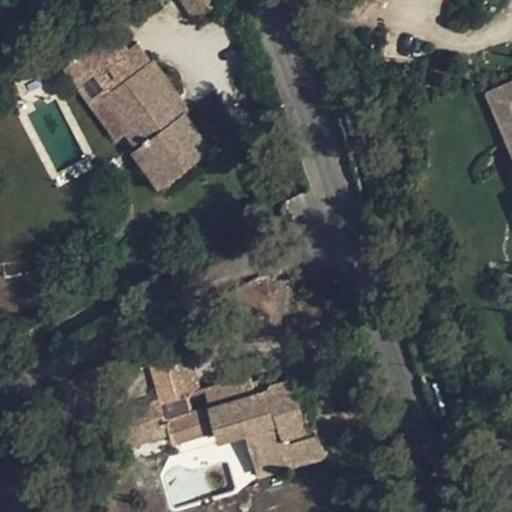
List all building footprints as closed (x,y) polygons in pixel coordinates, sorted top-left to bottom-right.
[(180,0),(194,18),(220,0),(180,0)] [(342,0),(357,15),(371,0),(377,0),(380,3),(382,0),(342,0)] [(113,39),(88,57),(113,90),(101,98),(138,148),(134,151),(160,185),(212,146),(185,111),(189,108),(154,60),(138,71),(113,39)] [(511,80),(485,92),(511,153),(511,80)] [(206,388),(192,342),(161,351),(174,398),(206,388)] [(255,392),(252,382),(249,375),(206,388),(211,404),(218,429),(221,439),(248,432),(260,474),(324,456),(316,429),(309,431),(293,377),(272,384),(269,388),(255,392)] [(269,388),(272,384),(270,377),(252,382),(255,392),(269,388)] [(218,429),(211,404),(165,418),(174,443),(218,429)] [(0,439),(0,447),(24,489),(48,475),(21,427),(0,439)]
